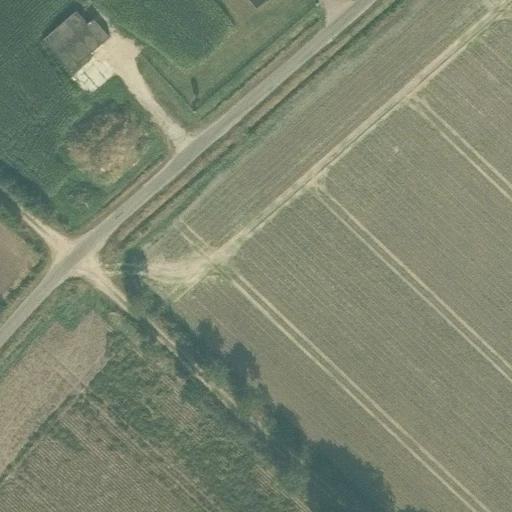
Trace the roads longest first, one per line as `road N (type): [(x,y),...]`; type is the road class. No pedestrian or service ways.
road 1 (unclassified): [(0,344),(74,258),(370,0)]
road 2 (track): [(0,193),(348,511)]
